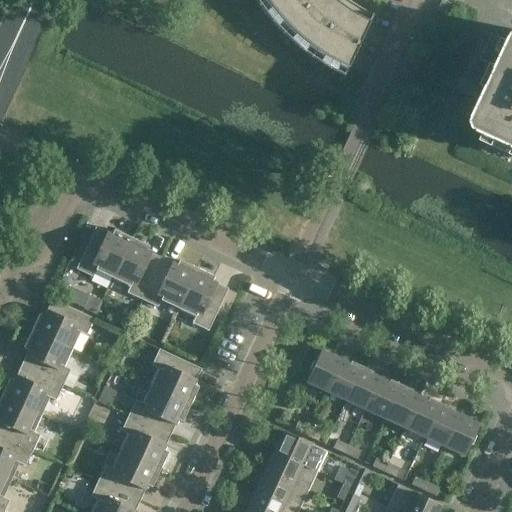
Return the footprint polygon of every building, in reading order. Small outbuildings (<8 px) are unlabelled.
[(347,68),(348,69),(372,16),(371,15),(368,22),(364,20),(357,16),(351,12),(344,8),(341,6),(335,1),(333,0),(266,0),(268,3),(272,8),(279,17),(286,24),(290,28),(293,32),(301,38),(310,45),(315,49),(320,53),(325,56),(330,59),(336,62),(341,65),(347,68)] [(443,0),(438,11),(446,15),(452,3),(444,0),(443,0)] [(511,43),(492,34),(480,60),(503,71),(481,120),(479,124),(482,132),(486,133),(486,134),(511,145),(511,43)] [(112,279),(131,238),(114,230),(111,235),(106,232),(105,233),(97,230),(97,228),(95,227),(76,270),(92,277),(95,271),(112,279)] [(149,247),(131,238),(112,279),(130,287),(127,293),(142,301),(162,258),(161,258),(160,259),(152,255),(152,254),(147,251),(149,247)] [(178,309),(196,269),(179,261),(177,265),(171,263),(171,264),(162,260),(163,259),(162,258),(142,301),(157,308),(160,301),(178,309)] [(214,277),(196,269),(178,309),(195,317),(192,324),(208,331),(228,289),(226,288),(225,289),(217,286),(218,284),(212,282),(214,277)] [(84,309),(95,314),(100,301),(90,296),(84,309)] [(40,314),(31,331),(72,350),(80,333),(86,336),(94,319),(52,300),(51,302),(52,302),(48,311),(47,310),(44,316),(40,314)] [(64,367),(72,350),(31,331),(23,349),(28,351),(25,357),(26,357),(23,365),(21,365),(21,366),(63,386),(70,370),(64,367)] [(158,369),(150,386),(190,405),(198,388),(194,385),(196,380),(195,379),(199,371),(200,371),(201,369),(159,350),(151,366),(158,369)] [(326,392),(341,360),(320,351),(315,362),(313,361),(308,371),(310,372),(305,383),(326,392)] [(346,401),(362,367),(350,362),(349,364),(341,360),(326,392),(346,401)] [(56,401),(63,386),(21,366),(20,367),(22,367),(18,376),(17,375),(14,381),(9,379),(1,396),(41,415),(49,398),(56,401)] [(365,411),(380,379),(372,375),(373,372),(362,367),(346,401),(365,411)] [(385,420),(401,385),(390,380),(389,383),(380,379),(365,411),(385,420)] [(404,429),(419,397),(411,393),(412,391),(401,385),(385,420),(404,429)] [(182,423),(190,405),(150,386),(142,404),(135,400),(128,416),(170,436),(171,435),(170,434),(174,426),(175,426),(177,421),(182,423)] [(33,432),(41,415),(1,396),(0,398),(0,435),(32,451),(40,435),(33,432)] [(424,438),(440,404),(429,399),(428,401),(419,397),(404,429),(424,438)] [(444,447),(458,415),(450,411),(451,409),(440,404),(424,438),(444,447)] [(479,425),(458,415),(444,447),(464,457),(470,445),(472,446),(476,437),(474,436),(479,425)] [(170,437),(170,436),(128,416),(121,431),(127,434),(120,451),(160,470),(168,453),(163,451),(166,445),(165,444),(169,436),(170,437)] [(306,436),(310,428),(298,422),(294,431),(306,436)] [(321,434),(310,428),(306,436),(318,442),(321,434)] [(283,432),(273,452),(317,473),(326,452),(283,432)] [(25,467),(32,451),(0,435),(0,475),(11,481),(19,464),(25,467)] [(345,454),(349,446),(337,441),(333,449),(345,454)] [(361,452),(349,446),(345,454),(357,460),(361,452)] [(152,488),(160,470),(120,451),(112,469),(105,466),(98,481),(140,501),(140,500),(139,500),(143,491),(144,492),(147,486),(152,488)] [(317,473),(273,452),(264,472),(307,492),(317,473)] [(392,456),(388,464),(400,470),(404,462),(392,456)] [(384,472),(388,464),(376,459),(372,467),(384,472)] [(400,470),(388,464),(384,472),(396,478),(400,470)] [(350,469),(343,483),(350,487),(357,472),(350,469)] [(365,470),(358,484),(365,488),(372,473),(365,470)] [(307,492),(264,472),(255,491),(298,511),(307,492)] [(3,498),(11,481),(0,475),(0,511),(4,511),(9,501),(3,498)] [(423,491),(427,483),(415,477),(411,485),(423,491)] [(139,502),(140,501),(98,481),(90,497),(97,500),(91,511),(134,511),(135,511),(134,510),(138,502),(139,502)] [(343,501),(350,487),(343,483),(336,498),(343,501)] [(439,488),(427,483),(423,491),(435,496),(439,488)] [(397,485),(388,506),(401,511),(437,511),(440,505),(397,485)] [(298,511),(255,491),(246,511),(248,511),(298,511)] [(353,495),(346,510),(351,511),(353,511),(360,498),(353,495)]
